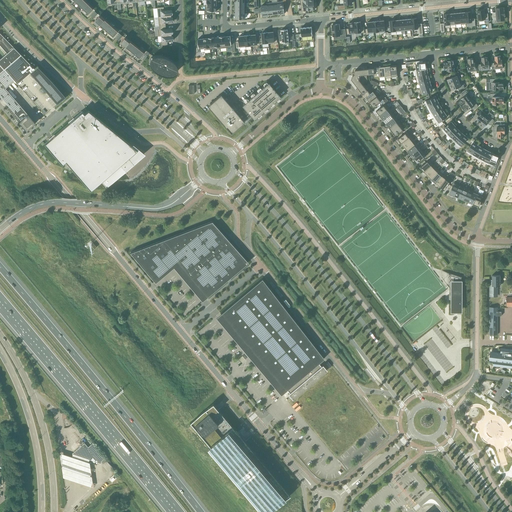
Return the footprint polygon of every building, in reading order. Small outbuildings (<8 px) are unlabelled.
[(79,6),(83,10),(89,4),(85,0),(79,6)] [(279,13),(278,13),(278,14),(284,14),(284,9),(284,8),(284,7),(283,5),(285,5),(287,5),(286,0),(282,0),(283,1),(277,2),(279,13)] [(315,9),(314,3),(301,5),(301,10),(299,10),(299,14),(306,13),(306,10),(315,9)] [(93,9),(89,4),(83,10),(88,14),(93,9)] [(204,14),(211,14),(211,11),(217,11),(216,11),(216,5),(206,5),(205,5),(205,11),(204,11),(204,14)] [(171,10),(164,10),(163,7),(157,8),(158,17),(172,16),(171,15),(172,15),(171,15),(171,10)] [(492,14),(493,20),(497,20),(504,19),(504,15),(505,15),(504,11),(503,7),(496,8),(496,14),(492,14)] [(488,15),(485,16),(484,10),(477,10),(478,21),(485,21),(485,22),(489,22),(488,15)] [(99,25),(104,19),(100,15),(94,21),(99,25)] [(158,17),(159,27),(165,26),(165,23),(172,22),(172,17),(172,16),(158,17)] [(109,23),(104,19),(99,25),(104,29),(109,23)] [(368,29),(365,29),(366,35),(369,35),(369,33),(374,33),(373,21),(373,22),(367,22),(368,29)] [(349,28),(346,29),(347,35),(356,34),(354,22),(349,23),(349,28)] [(360,22),(354,22),(356,34),(365,33),(364,27),(361,27),(360,22)] [(113,27),(109,23),(104,29),(108,33),(113,27)] [(332,32),(333,32),(333,36),(346,35),(345,29),(339,30),(339,24),(332,25),(333,30),(332,30),(332,32)] [(158,36),(161,36),(171,35),(172,35),(172,34),(171,29),(172,29),(172,28),(166,29),(165,26),(159,27),(159,30),(158,30),(158,36)] [(108,33),(113,37),(118,31),(113,27),(108,33)] [(300,39),(299,37),(302,37),(313,36),(312,27),(301,28),(301,34),(296,35),(296,40),(300,39)] [(289,41),(289,40),(288,29),(281,30),(282,35),(279,36),(280,41),(282,41),(282,42),(289,41)] [(262,38),(259,39),(259,41),(260,44),(260,45),(263,44),(263,47),(269,47),(269,44),(267,32),(261,33),(262,38)] [(268,32),(267,32),(269,44),(277,43),(277,37),(274,37),(273,32),(268,32)] [(0,45),(7,53),(0,59),(0,64),(4,69),(21,55),(0,33),(0,45)] [(161,36),(161,42),(161,45),(168,45),(167,41),(173,41),(172,41),(172,36),(172,35),(171,35),(161,36)] [(125,37),(120,43),(125,47),(130,41),(125,37)] [(130,41),(125,47),(129,51),(134,45),(130,41)] [(139,48),(134,45),(129,51),(134,55),(139,48)] [(139,48),(134,55),(139,58),(144,52),(139,48)] [(17,84),(30,73),(57,105),(66,98),(51,81),(36,67),(34,69),(21,55),(4,69),(14,80),(17,84)] [(177,71),(177,70),(177,69),(177,68),(177,67),(176,66),(176,65),(175,64),(174,63),(174,62),(173,62),(173,61),(172,61),(172,60),(171,60),(170,59),(169,59),(169,58),(168,58),(167,57),(165,57),(164,56),(163,56),(162,56),(161,56),(160,56),(159,55),(158,55),(157,55),(156,55),(155,56),(154,56),(153,56),(152,56),(152,57),(151,58),(150,58),(150,59),(149,60),(149,61),(149,62),(149,63),(149,64),(149,65),(150,65),(150,66),(150,67),(151,67),(151,68),(152,68),(152,69),(153,69),(153,70),(154,70),(154,71),(155,71),(156,72),(157,72),(157,73),(158,73),(159,73),(159,74),(160,74),(161,74),(162,75),(163,75),(164,75),(165,75),(166,75),(166,76),(167,76),(168,76),(169,76),(171,75),(172,75),(173,75),(174,74),(175,74),(175,73),(176,73),(176,72),(177,71)] [(491,66),(492,69),(503,68),(502,59),(501,60),(500,55),(495,56),(495,59),(495,60),(494,60),(494,62),(494,63),(491,63),(491,66)] [(487,59),(487,57),(481,57),(482,60),(482,62),(481,62),(481,63),(481,64),(478,64),(479,71),(490,70),(489,66),(489,61),(488,61),(487,59)] [(468,72),(479,71),(478,64),(475,65),(475,64),(475,62),(474,62),(474,61),(473,58),(468,59),(468,61),(468,63),(467,63),(468,68),(468,72)] [(444,68),(447,67),(447,72),(457,71),(456,60),(447,61),(448,61),(443,62),(444,68)] [(417,70),(426,68),(425,62),(423,63),(422,63),(422,61),(423,61),(416,61),(417,70)] [(367,75),(369,74),(368,68),(355,70),(351,79),(359,89),(364,86),(363,84),(368,81),(367,75)] [(416,76),(427,74),(426,68),(417,70),(414,70),(416,76)] [(4,69),(0,72),(0,96),(9,107),(7,109),(25,130),(26,131),(35,123),(5,88),(14,80),(4,69)] [(449,84),(449,85),(461,80),(458,71),(452,74),(453,76),(453,77),(449,78),(447,79),(447,80),(448,84),(449,84)] [(429,79),(427,74),(416,76),(417,83),(420,82),(419,82),(429,79)] [(430,85),(430,84),(429,79),(419,82),(420,82),(421,87),(421,88),(430,85)] [(489,82),(490,90),(499,90),(499,89),(503,89),(503,83),(499,83),(499,82),(496,82),(496,79),(486,79),(486,83),(489,82)] [(465,88),(461,80),(449,85),(450,86),(451,90),(457,88),(458,88),(459,91),(460,90),(465,88)] [(268,83),(242,105),(253,119),(280,96),(268,83)] [(430,84),(430,85),(421,88),(421,87),(419,88),(420,92),(421,95),(433,90),(431,85),(431,84),(430,84)] [(359,89),(366,98),(370,94),(364,86),(359,89)] [(370,94),(366,98),(369,102),(377,96),(373,91),(370,94)] [(460,104),(462,106),(472,98),(466,91),(461,94),(463,96),(463,97),(462,98),(461,99),(460,100),(458,102),(460,104)] [(492,97),(492,105),(497,104),(499,104),(501,104),(504,104),(504,97),(501,97),(499,97),(498,97),(496,97),(496,94),(490,94),(490,97),(492,97)] [(220,95),(207,106),(216,116),(227,129),(231,133),(244,122),(232,108),(229,104),(220,95)] [(381,101),(377,96),(369,102),(373,107),(375,106),(376,105),(381,101)] [(438,102),(436,96),(424,102),(427,107),(438,102)] [(478,106),(472,98),(462,106),(465,111),(467,110),(468,109),(469,109),(470,109),(471,108),(473,110),(478,106)] [(438,102),(427,107),(430,113),(441,107),(440,107),(438,102)] [(387,109),(389,108),(386,104),(376,111),(379,116),(380,115),(379,115),(387,109)] [(443,112),(441,107),(430,113),(433,118),(434,118),(444,112),(443,112)] [(383,119),(390,113),(392,112),(389,108),(387,109),(379,115),(380,115),(383,119)] [(478,124),(479,124),(487,114),(480,109),(476,114),(478,115),(478,116),(476,119),(474,121),(475,121),(474,122),(478,125),(478,124)] [(48,140),(44,144),(47,147),(62,164),(65,161),(72,169),(90,190),(101,181),(106,186),(115,178),(127,168),(128,167),(133,163),(128,158),(137,150),(103,122),(99,119),(88,110),(84,114),(82,111),(80,113),(74,118),(48,140)] [(393,117),(395,116),(392,112),(390,113),(383,119),(383,120),(386,123),(393,117)] [(444,112),(434,118),(439,126),(443,123),(441,121),(443,119),(444,120),(445,119),(444,119),(447,117),(445,113),(444,112)] [(494,120),(487,114),(479,124),(479,125),(482,128),(483,128),(487,123),(488,123),(490,125),(494,120)] [(398,120),(395,116),(393,117),(386,123),(389,127),(396,121),(398,120)] [(399,125),(401,124),(398,120),(396,121),(389,127),(392,131),(399,125)] [(446,135),(455,126),(453,125),(454,125),(451,121),(448,124),(447,124),(448,125),(442,130),(446,135)] [(405,128),(401,124),(399,125),(392,131),(395,135),(397,134),(398,133),(405,128)] [(504,133),(505,133),(504,124),(494,125),(494,131),(497,131),(497,132),(497,133),(498,133),(498,135),(498,138),(504,138),(504,133)] [(452,137),(459,131),(455,126),(446,135),(451,139),(452,137)] [(401,143),(410,136),(407,131),(397,139),(401,143)] [(463,135),(463,134),(459,131),(452,137),(457,141),(457,142),(463,135)] [(457,142),(457,141),(455,143),(460,148),(468,138),(463,134),(463,135),(457,142)] [(410,136),(401,143),(404,147),(414,140),(410,136)] [(404,147),(407,151),(417,144),(414,140),(404,147)] [(478,146),(478,145),(473,142),(466,152),(472,156),(478,146)] [(407,151),(410,155),(420,148),(417,144),(407,151)] [(477,159),(483,149),(478,146),(472,156),(477,159)] [(410,155),(414,159),(423,152),(420,148),(410,155)] [(482,162),(488,151),(483,149),(477,159),(482,162)] [(493,154),(488,151),(482,162),(487,164),(488,165),(493,154)] [(426,156),(423,152),(414,159),(417,163),(419,162),(420,161),(426,156)] [(496,168),(499,160),(499,159),(499,160),(497,159),(498,158),(498,156),(493,153),(493,154),(488,165),(496,168)] [(423,172),(424,172),(423,171),(432,164),(432,163),(429,160),(419,167),(423,172)] [(432,164),(423,171),(424,172),(427,175),(436,167),(432,164)] [(436,167),(427,175),(431,179),(439,171),(436,167)] [(443,174),(439,171),(431,179),(435,183),(443,174)] [(443,174),(435,183),(440,187),(447,177),(443,174)] [(447,177),(440,187),(444,190),(446,188),(447,187),(451,180),(447,177)] [(455,195),(459,184),(455,182),(449,194),(455,196),(455,195)] [(464,186),(459,184),(455,195),(459,197),(464,186)] [(459,197),(464,199),(469,188),(464,186),(459,197)] [(469,188),(464,199),(469,201),(473,191),(469,188)] [(469,201),(473,204),(478,193),(473,191),(469,201)] [(485,196),(478,193),(473,204),(479,206),(480,204),(482,205),(485,196)] [(142,267),(151,278),(174,259),(207,297),(226,281),(229,278),(248,263),(212,222),(130,253),(142,267)] [(449,298),(449,299),(450,299),(452,299),(452,303),(452,310),(456,310),(458,310),(461,310),(462,298),(462,295),(462,293),(462,290),(462,288),(462,285),(462,283),(462,280),(462,278),(462,277),(461,276),(460,276),(458,276),(456,275),(455,275),(453,274),(451,273),(450,273),(448,273),(448,286),(449,288),(449,290),(449,293),(449,294),(449,296),(449,298)] [(497,295),(497,286),(500,286),(500,275),(492,275),(492,281),(490,282),(490,295),(497,295)] [(324,359),(262,279),(220,314),(285,391),(287,390),(289,393),(288,394),(291,398),(292,399),(327,370),(322,365),(321,366),(318,363),(320,362),(324,359)] [(491,311),(489,311),(489,335),(498,335),(498,316),(501,316),(502,307),(491,307),(491,311)] [(489,360),(493,361),(493,366),(511,368),(511,348),(501,347),(500,352),(490,351),(489,360)] [(190,423),(209,446),(207,448),(260,511),(269,511),(290,495),(245,442),(243,440),(239,435),(237,433),(218,410),(215,406),(212,404),(190,423)] [(91,461),(92,461),(100,463),(101,463),(101,462),(100,462),(102,460),(104,458),(92,444),(90,446),(88,447),(84,443),(72,454),(89,460),(91,460),(91,461)] [(64,454),(59,452),(63,477),(67,478),(74,481),(82,483),(89,486),(93,487),(89,462),(89,460),(72,454),(72,456),(64,454)]
